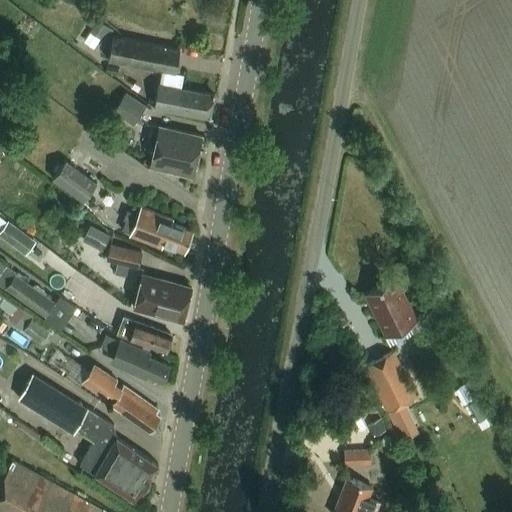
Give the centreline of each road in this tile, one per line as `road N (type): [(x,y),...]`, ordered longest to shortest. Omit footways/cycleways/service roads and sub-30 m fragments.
road 1 (unclassified): [(264,511),(358,0)]
road 2 (tertiary): [(169,511),(261,0)]
